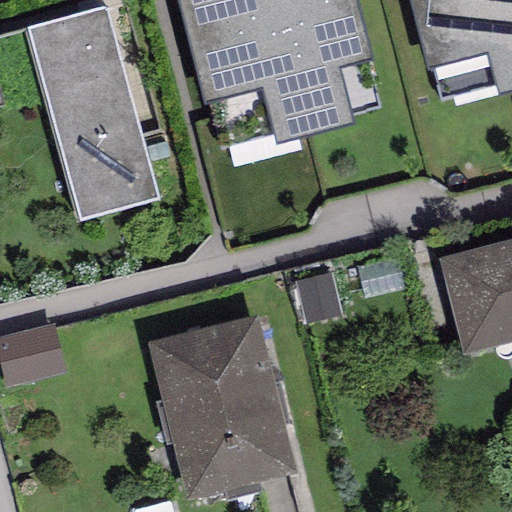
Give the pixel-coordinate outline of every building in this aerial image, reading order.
[(355,0),(176,0),(204,109),(260,95),(274,151),(353,131),(339,74),(371,66),(355,0)] [(511,0),(406,0),(426,74),(486,59),(498,103),(511,98),(511,0)] [(105,14),(25,35),(78,227),(158,206),(105,14)] [(0,50),(0,104),(15,100),(0,50)] [(511,245),(437,265),(462,360),(511,346),(511,245)] [(66,322),(9,331),(17,378),(74,370),(66,322)] [(256,322),(148,349),(187,507),(295,480),(256,322)]
